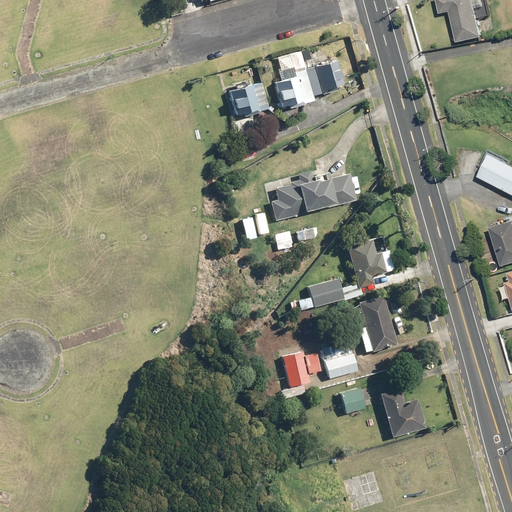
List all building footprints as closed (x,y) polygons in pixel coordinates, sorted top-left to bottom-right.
[(472,0),(435,0),(438,11),(447,11),(453,36),(480,33),(472,0)] [(293,77),(272,83),(274,92),(273,93),(275,101),(277,101),(279,108),(285,106),(286,109),(312,102),(311,99),(310,97),(335,90),(334,87),(340,85),(334,61),(313,67),(311,59),(308,59),(305,51),(298,53),(298,52),(287,55),(293,77)] [(266,110),(258,83),(234,90),(226,92),(229,101),(227,101),(230,110),(231,109),(233,116),(239,115),(240,118),(251,114),(256,113),(257,113),(266,110)] [(511,195),(511,166),(489,155),(477,178),(511,195)] [(349,163),(260,183),(268,217),(353,199),(349,163)] [(508,223),(498,226),(497,222),(488,225),(501,267),(511,263),(511,216),(506,218),(508,223)] [(311,228),(294,232),(296,242),(313,238),(311,228)] [(290,244),(287,232),(264,238),(267,250),(290,244)] [(310,308),(340,300),(340,301),(359,296),(357,290),(372,285),(369,276),(383,272),(378,253),(373,254),(368,240),(343,247),(354,284),(338,289),(335,279),(304,288),(307,298),(294,302),(297,312),(310,308)] [(511,272),(507,274),(510,282),(505,283),(506,285),(500,287),(505,304),(509,303),(511,312),(511,311),(511,272)] [(380,295),(354,303),(361,327),(355,329),(362,353),(368,351),(369,352),(395,345),(380,295)] [(346,342),(318,349),(326,379),(354,372),(346,342)] [(300,352),(279,357),(286,388),(308,383),(306,374),(317,372),(313,354),(301,356),(300,352)] [(357,388),(336,394),(342,414),(363,409),(357,388)] [(396,389),(376,394),(388,438),(422,429),(414,399),(399,403),(396,389)]
